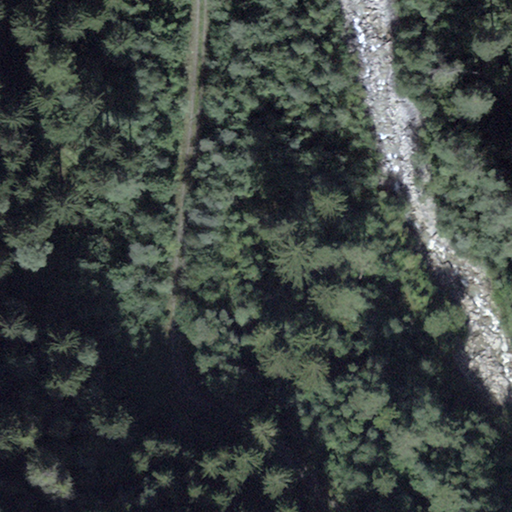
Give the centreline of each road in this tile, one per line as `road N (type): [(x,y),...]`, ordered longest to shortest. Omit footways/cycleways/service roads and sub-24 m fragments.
road 1 (track): [(203,0),(176,359),(198,406),(278,449),(333,511)]
road 2 (track): [(0,56),(42,136),(109,200),(146,318),(176,359)]
